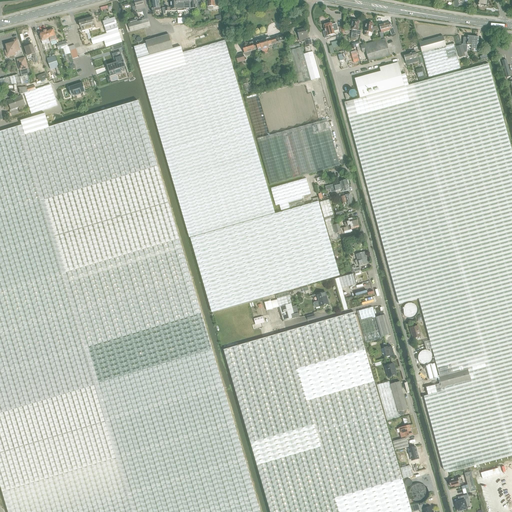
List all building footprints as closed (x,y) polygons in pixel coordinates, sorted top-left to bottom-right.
[(146,9),(143,0),(138,0),(134,1),(136,6),(132,7),(134,11),(137,10),(138,13),(143,12),(142,10),(146,9)] [(189,0),(190,10),(200,10),(200,0),(189,0)] [(220,6),(219,0),(207,0),(208,2),(207,2),(208,10),(212,9),(212,6),(215,6),(220,6)] [(93,17),(86,19),(89,29),(96,27),(94,23),(95,23),(93,17)] [(102,35),(91,38),(93,45),(104,41),(106,47),(122,42),(115,17),(103,21),(107,33),(102,35)] [(86,19),(79,21),(81,27),(82,31),(85,31),(85,33),(87,34),(90,33),(89,29),(86,19)] [(150,26),(147,19),(128,24),(130,32),(150,26)] [(359,22),(359,21),(358,20),(357,20),(356,21),(353,20),(352,26),(350,26),(350,30),(352,30),(351,37),(356,38),(356,35),(360,35),(361,31),(358,31),(359,22)] [(373,24),(372,23),(371,22),(370,23),(366,23),(365,35),(368,35),(369,32),(372,32),(378,31),(377,26),(373,27),(373,24)] [(385,24),(379,25),(382,33),(387,31),(390,30),(391,30),(392,30),(391,27),(391,25),(390,22),(385,24)] [(338,30),(337,27),(336,24),(332,25),(332,23),(324,25),(325,32),(323,32),(325,38),(330,37),(329,35),(334,34),(334,31),(338,30)] [(54,29),(47,31),(49,39),(50,42),(51,42),(52,44),(57,43),(57,42),(57,41),(57,40),(54,29)] [(302,40),(308,39),(306,29),(297,31),(299,41),(302,40)] [(44,32),(40,33),(42,41),(49,39),(47,31),(47,30),(47,31),(46,30),(45,30),(44,31),(43,32),(44,32)] [(141,37),(141,36),(141,35),(140,34),(139,33),(138,32),(137,32),(136,31),(134,32),(132,33),(132,34),(131,35),(131,37),(131,38),(132,40),(133,41),(134,41),(135,41),(137,41),(139,40),(140,39),(141,38),(141,37)] [(146,40),(146,43),(150,55),(173,49),(169,34),(148,40),(146,40)] [(257,49),(258,49),(258,50),(258,51),(262,50),(269,48),(273,47),(273,49),(278,48),(276,42),(279,41),(279,42),(284,41),(282,34),(277,36),(277,37),(276,38),(275,37),(270,38),(270,37),(266,38),(259,41),(259,39),(255,40),(256,44),(255,44),(255,46),(257,46),(257,48),(257,49)] [(446,46),(443,36),(419,43),(422,52),(446,46)] [(463,44),(456,47),(460,58),(465,56),(464,53),(466,52),(467,45),(472,45),(472,37),(468,36),(468,38),(464,37),(463,44)] [(472,45),(471,50),(474,51),(474,49),(478,49),(478,46),(480,46),(481,42),(478,42),(479,37),(478,37),(478,36),(476,36),(475,37),(472,37),(472,45)] [(390,55),(385,39),(361,46),(363,53),(366,52),(369,61),(390,55)] [(17,40),(11,42),(11,44),(9,45),(7,47),(8,51),(6,51),(7,57),(15,55),(15,52),(17,51),(17,50),(20,50),(17,40)] [(175,48),(173,49),(150,55),(146,43),(136,45),(189,238),(190,237),(212,312),(340,275),(330,242),(340,239),(338,233),(341,232),(339,224),(333,225),(331,219),(334,218),(329,199),(318,203),(318,201),(275,214),(265,177),(241,96),(225,40),(183,53),(181,46),(175,48)] [(66,41),(57,44),(59,50),(63,49),(65,55),(72,78),(77,77),(78,77),(72,59),(69,47),(68,47),(67,47),(66,41)] [(255,44),(253,45),(252,42),(248,44),(244,42),(242,45),(244,53),(245,54),(246,55),(247,56),(248,56),(249,55),(250,54),(251,53),(250,51),(255,50),(257,49),(257,48),(257,46),(255,46),(255,44)] [(422,52),(428,77),(461,69),(454,44),(446,46),(422,52)] [(34,63),(39,62),(33,45),(25,48),(26,52),(28,51),(29,55),(32,54),(34,58),(33,58),(34,63)] [(299,84),(320,78),(313,52),(304,54),(302,47),(289,51),(299,84)] [(411,53),(404,55),(405,60),(411,59),(411,62),(418,60),(416,52),(415,52),(414,51),(411,52),(411,53)] [(125,67),(124,63),(124,62),(123,61),(120,52),(114,54),(115,59),(116,59),(117,62),(113,64),(112,64),(107,66),(110,76),(116,74),(114,71),(115,70),(125,67)] [(245,61),(243,53),(235,55),(238,63),(245,61)] [(50,68),(58,66),(55,57),(47,60),(50,68)] [(25,58),(18,60),(21,70),(28,68),(25,58)] [(511,77),(510,73),(506,60),(502,61),(506,78),(511,77)] [(354,78),(360,98),(408,85),(405,73),(401,75),(398,62),(379,67),(380,72),(354,78)] [(511,152),(488,64),(408,85),(360,98),(344,102),(398,304),(418,299),(430,341),(424,342),(426,349),(429,350),(432,349),(440,377),(468,370),(471,379),(441,387),(441,384),(426,388),(428,396),(424,397),(444,470),(446,473),(511,455),(511,152)] [(419,69),(416,70),(418,77),(419,80),(424,79),(423,76),(421,68),(419,69)] [(0,84),(30,84),(28,75),(19,78),(18,75),(0,79),(0,84)] [(250,82),(243,84),(246,93),(252,91),(250,82)] [(69,87),(71,96),(75,95),(75,96),(81,94),(81,93),(85,92),(83,83),(78,84),(75,85),(69,87)] [(28,92),(27,88),(27,87),(18,88),(20,95),(24,93),(31,114),(57,105),(56,103),(50,84),(36,89),(28,92)] [(358,93),(358,92),(357,91),(356,90),(355,89),(353,88),(351,88),(350,89),(349,91),(348,92),(348,93),(348,94),(348,95),(349,96),(350,96),(351,97),(352,98),(353,98),(354,98),(355,97),(356,97),(357,95),(358,94),(358,93)] [(20,111),(26,109),(25,105),(22,96),(8,100),(11,110),(18,107),(20,111)] [(22,126),(0,132),(0,482),(8,511),(260,511),(138,101),(49,128),(45,114),(21,121),(22,126)] [(257,139),(270,185),(340,165),(327,120),(257,139)] [(311,194),(306,178),(271,188),(276,206),(279,205),(281,211),(304,204),(302,196),(311,194)] [(331,186),(328,186),(329,190),(331,189),(348,185),(347,180),(340,182),(341,184),(331,187),(331,186)] [(353,203),(351,194),(345,196),(345,193),(340,195),(343,207),(348,206),(348,205),(353,203)] [(359,221),(358,220),(357,219),(353,220),(352,218),(348,219),(349,221),(345,222),(346,227),(343,228),(344,232),(359,228),(358,222),(359,221)] [(368,264),(366,257),(365,257),(363,252),(356,254),(357,260),(355,261),(356,265),(359,264),(359,266),(368,264)] [(342,288),(356,285),(353,274),(335,279),(340,297),(344,296),(342,288)] [(279,307),(283,321),(295,318),(299,317),(296,306),(292,307),(289,295),(288,292),(276,296),(277,299),(264,303),(267,310),(279,307)] [(319,306),(328,304),(325,292),(316,294),(318,301),(314,302),(315,307),(319,306)] [(416,310),(416,309),(416,308),(415,307),(414,306),(413,304),(411,304),(410,303),(408,304),(407,304),(405,305),(405,306),(404,307),(404,308),(403,310),(403,311),(404,312),(404,313),(405,314),(406,315),(407,316),(408,316),(409,316),(411,316),(412,316),(413,315),(414,315),(415,314),(416,313),(416,311),(416,310)] [(411,511),(402,478),(402,479),(394,451),(409,447),(406,438),(391,442),(385,421),(399,417),(398,412),(390,384),(389,381),(380,384),(374,363),(372,363),(371,362),(366,343),(381,338),(381,337),(375,317),(372,307),(357,311),(363,335),(360,335),(354,312),(225,348),(223,349),(231,378),(269,511),(411,511)] [(381,337),(390,334),(385,315),(375,317),(381,337)] [(256,325),(264,323),(263,316),(254,319),(256,325)] [(421,336),(418,326),(409,328),(411,333),(413,339),(421,336)] [(394,354),(392,345),(384,348),(386,357),(387,356),(387,358),(389,357),(390,356),(394,354)] [(430,358),(430,356),(430,355),(429,354),(428,353),(427,352),(426,351),(425,351),(423,351),(422,351),(421,352),(419,352),(418,353),(417,354),(417,355),(417,357),(416,358),(417,359),(417,361),(418,362),(419,363),(421,364),(422,365),(424,365),(425,365),(426,364),(427,363),(428,363),(429,362),(430,361),(430,359),(430,358)] [(396,375),(393,364),(385,366),(388,378),(396,375)] [(439,378),(441,384),(441,387),(471,379),(468,370),(440,377),(439,378)] [(398,412),(408,409),(400,381),(390,384),(398,412)] [(410,425),(399,428),(400,432),(402,438),(406,437),(412,435),(410,425)] [(419,459),(415,446),(408,448),(412,461),(419,459)] [(413,476),(410,465),(406,466),(402,468),(400,468),(403,478),(413,476)] [(464,486),(466,492),(466,493),(476,491),(470,472),(464,473),(467,485),(464,486)] [(463,484),(461,477),(449,481),(449,483),(449,484),(449,486),(450,486),(450,487),(454,486),(455,487),(460,485),(463,484)] [(426,486),(411,483),(410,496),(414,497),(414,495),(425,496),(426,486)] [(456,507),(457,511),(460,511),(463,511),(462,510),(467,508),(466,504),(470,503),(467,495),(458,497),(459,501),(456,502),(457,507),(456,507)] [(424,503),(418,504),(418,506),(420,510),(420,511),(421,511),(423,511),(431,511),(430,507),(427,508),(425,504),(424,503)]
